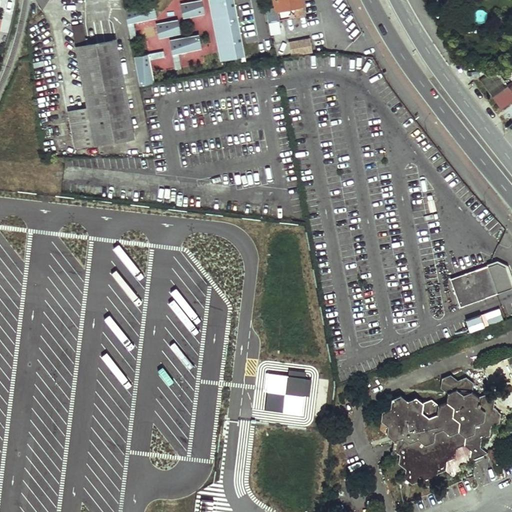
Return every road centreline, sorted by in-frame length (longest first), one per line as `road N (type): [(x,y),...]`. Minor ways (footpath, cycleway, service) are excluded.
road 1 (unknown): [(110,2),(122,14),(144,129),(133,144),(88,148),(79,137),(64,25),(91,5)]
road 2 (primary): [(369,0),(421,84),(511,197)]
road 3 (primary): [(511,161),(398,0)]
